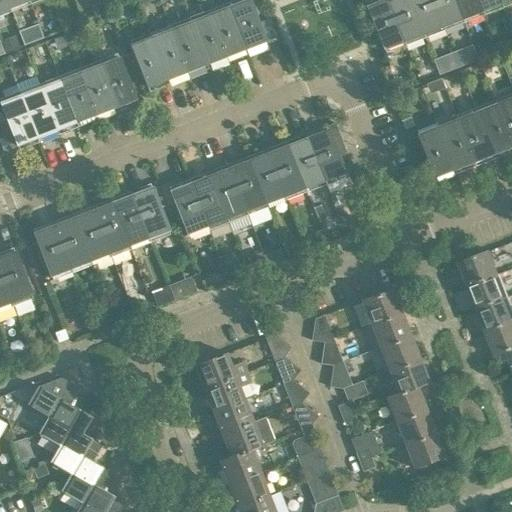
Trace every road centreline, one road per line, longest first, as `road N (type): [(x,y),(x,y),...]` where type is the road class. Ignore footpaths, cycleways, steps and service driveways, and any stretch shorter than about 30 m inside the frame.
road 1 (residential): [(0,206),(320,82),(346,92),(406,232)]
road 2 (residential): [(187,511),(138,382),(146,345),(159,331),(406,232)]
